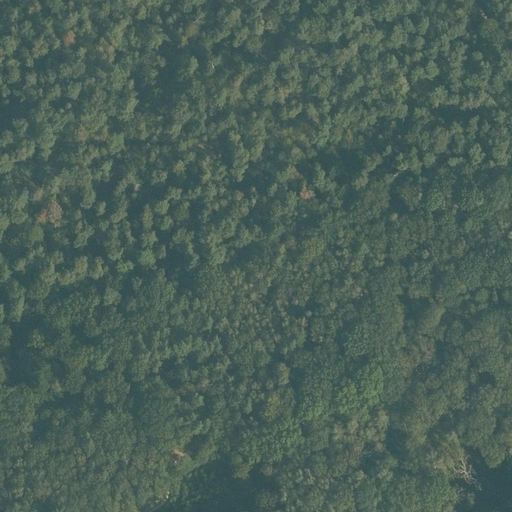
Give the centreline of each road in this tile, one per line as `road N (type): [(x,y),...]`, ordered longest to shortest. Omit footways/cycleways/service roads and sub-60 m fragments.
road 1 (track): [(511,187),(368,210),(0,400)]
road 2 (track): [(0,200),(382,0)]
road 3 (track): [(511,307),(438,335),(380,389),(265,455),(190,471),(143,463)]
road 4 (track): [(143,463),(117,339),(43,203),(0,169)]
